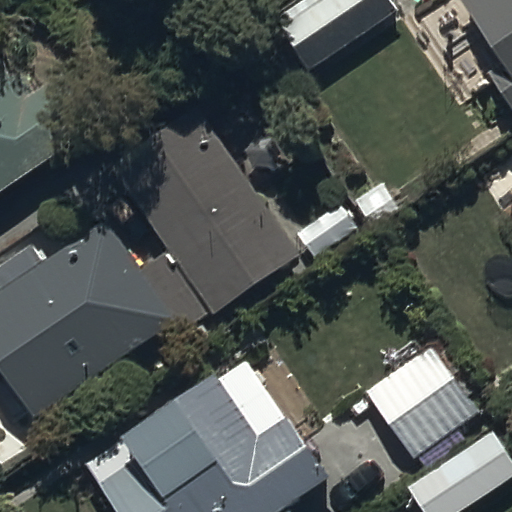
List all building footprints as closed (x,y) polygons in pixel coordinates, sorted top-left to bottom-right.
[(390,0),(316,0),(286,21),(312,72),(398,15),(390,0)] [(511,0),(464,0),(463,1),(496,55),(478,66),(511,120),(511,0)] [(0,201),(99,134),(65,84),(35,105),(0,54),(0,201)] [(115,228),(0,302),(0,373),(33,425),(173,335),(180,346),(306,265),(204,107),(111,167),(171,259),(145,275),(115,228)] [(511,177),(506,168),(451,207),(481,253),(511,232),(511,177)] [(432,350),(367,396),(417,468),(482,422),(432,350)] [(220,384),(121,451),(136,472),(102,495),(113,511),(295,511),(333,487),(267,391),(238,410),(220,384)] [(511,458),(500,439),(412,493),(423,511),(476,511),(511,490),(511,458)]
